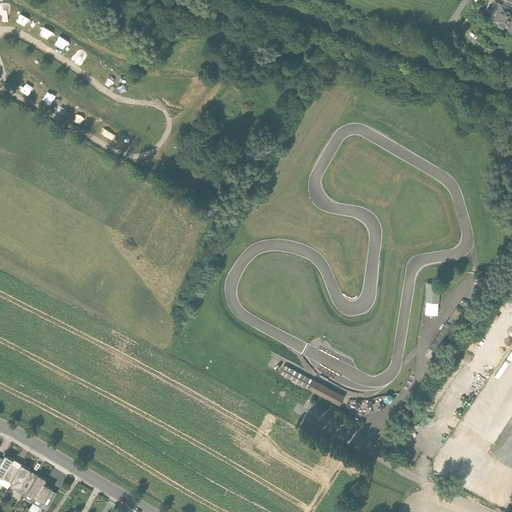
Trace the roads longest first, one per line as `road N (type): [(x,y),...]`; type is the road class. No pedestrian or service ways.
road 1 (unclassified): [(511,92),(261,0)]
road 2 (residential): [(149,511),(0,426)]
